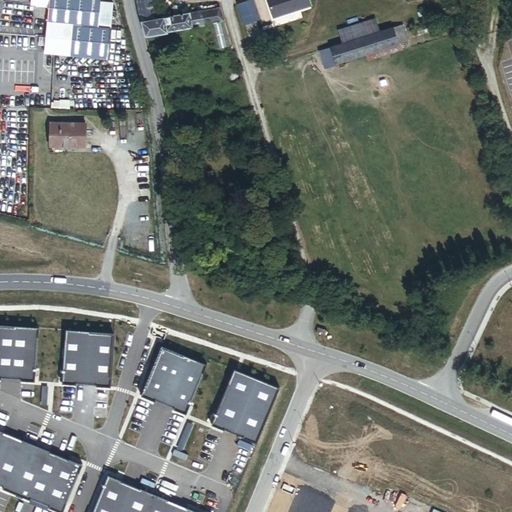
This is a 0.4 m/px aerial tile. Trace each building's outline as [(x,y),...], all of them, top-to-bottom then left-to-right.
[(41,0),(38,46),(103,51),(105,22),(90,20),(92,0),(41,0)] [(92,0),(90,20),(105,22),(107,0),(92,0)] [(154,19),(150,0),(135,0),(140,22),(154,19)] [(266,0),(273,19),(310,6),(307,0),(266,0)] [(250,2),(237,7),(244,26),(258,22),(250,2)] [(144,37),(145,38),(166,35),(166,33),(208,26),(223,23),(219,9),(154,19),(140,22),(144,37)] [(340,28),(345,45),(389,33),(384,17),(340,28)] [(214,52),(230,48),(223,23),(208,26),(214,52)] [(345,45),(330,49),(334,66),(408,45),(403,29),(389,33),(345,45)] [(334,66),(330,49),(320,52),(324,68),(334,66)] [(48,143),(63,142),(84,141),(83,120),(47,120),(48,143)] [(41,328),(0,327),(0,377),(37,379),(41,328)] [(113,334),(71,332),(66,381),(113,381),(113,334)] [(184,418),(208,361),(162,343),(138,399),(151,404),(152,403),(170,411),(170,412),(184,418)] [(257,442),(280,385),(235,367),(211,423),(224,428),(224,427),(243,435),(243,436),(257,442)] [(199,511),(107,474),(92,511),(199,511)]
